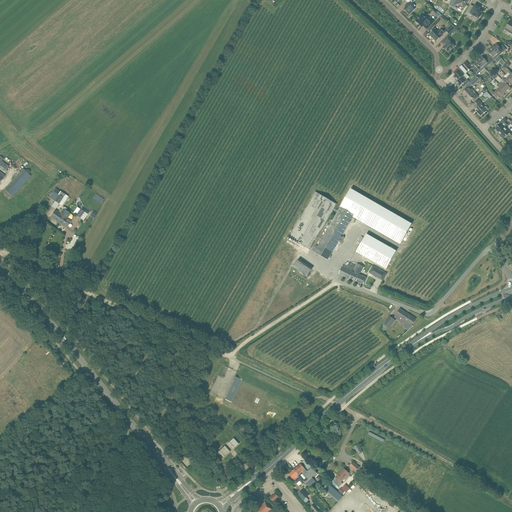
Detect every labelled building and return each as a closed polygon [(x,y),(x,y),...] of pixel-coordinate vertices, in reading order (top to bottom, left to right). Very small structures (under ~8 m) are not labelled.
[(468,1),(466,0),(451,0),(448,5),(453,8),(454,6),(458,8),(459,7),(463,9),(468,1)] [(415,6),(410,1),(405,6),(406,7),(403,9),(409,15),(415,9),(413,8),(415,6)] [(473,8),(470,6),(465,14),(469,16),(470,14),(478,19),(482,12),(479,10),(480,8),(475,5),(473,8)] [(426,19),(422,15),(415,21),(422,27),(423,26),(427,29),(434,22),(429,17),(426,19)] [(455,28),(452,25),(446,31),(449,34),(455,28)] [(434,39),(436,42),(442,36),(441,35),(444,32),(441,29),(438,32),(435,29),(429,34),(432,37),(434,39)] [(449,41),(451,40),(448,37),(441,43),(444,46),(443,48),(448,53),(455,46),(449,41)] [(496,44),(492,48),(499,56),(506,49),(501,43),(498,46),(496,44)] [(495,59),(499,56),(492,48),(488,52),(489,54),(487,56),(495,65),(498,62),(495,59)] [(482,56),(478,60),(485,68),(492,62),(487,56),(484,58),(482,56)] [(472,68),(475,72),(479,76),(482,73),(480,72),(485,68),(478,60),(473,64),(475,66),(472,68)] [(472,68),(466,61),(464,63),(470,70),(472,68)] [(457,81),(463,75),(465,74),(459,67),(453,72),(455,75),(453,76),(457,81)] [(463,75),(457,81),(456,82),(460,87),(461,85),(463,87),(469,82),(463,75)] [(476,75),(470,81),(472,85),(479,78),(476,75)] [(503,77),(502,79),(505,82),(509,87),(511,84),(511,85),(511,81),(508,77),(505,79),(503,77)] [(509,87),(505,82),(502,79),(499,81),(500,82),(498,84),(506,92),(508,89),(509,90),(511,88),(509,87)] [(494,88),(497,90),(503,97),(505,95),(504,94),(506,92),(498,84),(497,85),(494,88)] [(470,86),(466,90),(462,93),(466,98),(465,99),(468,102),(473,98),(475,100),(478,97),(478,95),(475,93),(473,94),(471,92),(473,90),(470,86)] [(492,90),(490,92),(494,96),(498,100),(500,97),(501,98),(503,97),(497,90),(494,92),(492,90)] [(485,107),(484,108),(480,103),(481,102),(479,100),(473,105),(475,107),(474,108),(478,112),(477,112),(481,116),(487,110),(488,109),(487,108),(487,107),(485,107)] [(499,123),(501,124),(495,129),(501,135),(500,135),(503,139),(509,133),(505,127),(507,125),(503,119),(499,123)] [(9,166),(2,161),(3,159),(0,156),(0,182),(5,175),(0,171),(0,167),(6,172),(9,166)] [(22,168),(3,190),(11,197),(30,176),(22,168)] [(53,191),(49,197),(55,201),(59,204),(62,206),(68,196),(60,191),(58,195),(53,191)] [(310,249),(336,204),(315,192),(289,237),(310,249)] [(101,204),(103,199),(95,194),(92,199),(101,204)] [(58,222),(66,211),(66,210),(67,209),(65,207),(63,209),(60,214),(55,210),(50,217),(58,222)] [(80,209),(76,215),(80,218),(84,212),(87,214),(89,212),(82,207),(80,209)] [(72,215),(66,211),(58,222),(66,228),(71,221),(73,218),(72,215)] [(328,228),(314,252),(327,259),(341,236),(328,228)] [(387,268),(396,249),(363,235),(354,254),(387,268)] [(312,268),(299,259),(294,267),(307,276),(312,268)] [(349,262),(348,266),(344,264),(343,267),(342,267),(339,274),(363,285),(367,278),(359,275),(363,266),(356,263),(355,264),(349,262)] [(368,269),(368,270),(378,276),(382,269),(372,263),(368,269)] [(400,309),(395,317),(405,324),(403,327),(408,330),(412,325),(415,319),(400,309)] [(395,320),(389,316),(383,324),(389,329),(395,320)] [(267,392),(235,377),(225,399),(257,414),(267,392)] [(233,449),(238,444),(233,438),(228,443),(233,449)] [(355,449),(358,454),(363,452),(358,444),(352,447),(354,450),(355,449)] [(203,445),(193,452),(197,457),(206,450),(203,445)] [(223,457),(230,452),(225,446),(218,452),(223,457)] [(304,460),(294,469),(299,475),(302,479),(305,482),(306,483),(306,482),(307,484),(311,481),(310,479),(312,477),(314,476),(317,473),(312,466),(311,467),(304,460)] [(359,467),(353,462),(349,466),(356,472),(359,467)] [(294,469),(288,474),(292,478),(294,480),(297,483),(300,481),(302,484),(303,484),(305,482),(302,479),(299,475),(294,469)] [(349,473),(347,472),(344,469),(335,477),(336,478),(333,482),(339,487),(342,483),(341,482),(349,473)] [(329,485),(318,476),(317,478),(316,479),(326,489),(325,490),(338,502),(343,496),(330,485),(329,485)] [(303,490),(298,494),(305,503),(309,500),(306,497),(308,495),(303,490)] [(271,509),(268,505),(265,502),(253,511),(273,511),(271,509)] [(314,503),(310,506),(314,511),(317,511),(320,510),(314,503)]
